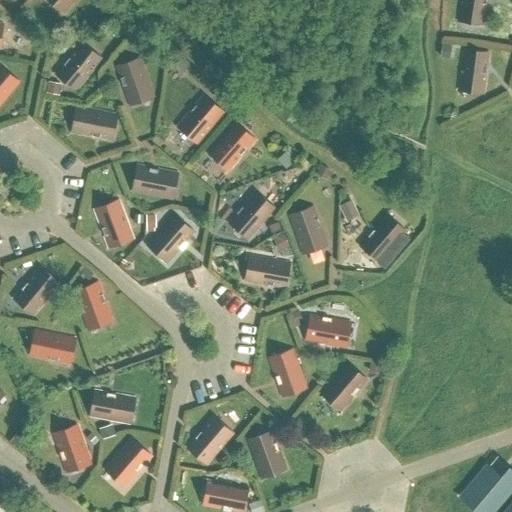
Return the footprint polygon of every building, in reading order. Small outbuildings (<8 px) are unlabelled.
[(50,0),(63,11),(72,0),(50,0)] [(484,23),(486,0),(461,0),(459,20),(484,23)] [(145,39),(154,29),(146,23),(138,33),(145,39)] [(75,89),(101,57),(82,42),(56,73),(75,89)] [(441,46),(439,58),(449,60),(451,47),(441,46)] [(484,93),(490,53),(465,49),(459,89),(484,93)] [(174,66),(182,73),(190,64),(182,57),(174,66)] [(130,104),(154,96),(140,58),(117,66),(130,104)] [(0,103),(18,81),(0,65),(0,103)] [(61,95),(62,85),(44,82),(43,92),(61,95)] [(197,142),(223,110),(204,95),(178,126),(197,142)] [(111,139),(117,114),(77,106),(72,130),(111,139)] [(227,169),(254,139),(235,122),(208,152),(227,169)] [(287,169),(296,161),(286,151),(278,160),(287,169)] [(172,198),(178,173),(138,165),(133,189),(172,198)] [(330,170),(321,165),(317,174),(326,179),(330,170)] [(248,239),(274,207),(255,191),(229,223),(248,239)] [(110,246),(133,237),(119,199),(96,208),(110,246)] [(341,207),(346,218),(357,213),(352,202),(341,207)] [(304,254),(328,245),(314,207),(290,216),(304,254)] [(380,265),(408,232),(387,213),(359,246),(380,265)] [(146,214),(147,224),(157,224),(157,214),(146,214)] [(166,261),(194,232),(176,215),(148,244),(166,261)] [(280,229),(277,222),(269,226),(272,233),(280,229)] [(279,249),(289,245),(285,234),(274,239),(279,249)] [(285,287),(290,262),(250,255),(246,279),(285,287)] [(34,314),(58,282),(38,266),(14,299),(34,314)] [(80,273),(88,279),(93,273),(85,267),(80,273)] [(89,328),(112,320),(98,282),(75,290),(89,328)] [(295,325),(303,323),(300,311),(292,313),(295,325)] [(347,350),(352,322),(310,314),(305,342),(347,350)] [(71,362),(75,337),(35,330),(31,355),(71,362)] [(282,398),(308,389),(295,349),(268,357),(282,398)] [(341,413),(369,380),(349,362),(321,395),(341,413)] [(382,374),(384,365),(371,363),(369,372),(382,374)] [(132,425),(137,398),(95,390),(89,418),(132,425)] [(207,467),(235,434),(214,416),(186,449),(207,467)] [(66,474),(93,465),(80,424),(52,433),(66,474)] [(104,439),(116,435),(112,425),(101,428),(104,439)] [(261,480),(287,471),(274,430),(247,439),(261,480)] [(10,440),(18,447),(26,437),(18,431),(10,440)] [(94,446),(101,440),(94,432),(88,438),(94,446)] [(125,489),(154,456),(132,438),(104,470),(125,489)] [(488,466),(462,496),(475,507),(480,501),(492,511),(511,487),(511,471),(508,468),(500,477),(488,466)] [(228,511),(245,511),(250,487),(208,479),(203,507),(228,511)] [(261,499),(249,503),(252,511),(263,511),(265,511),(261,499)]
